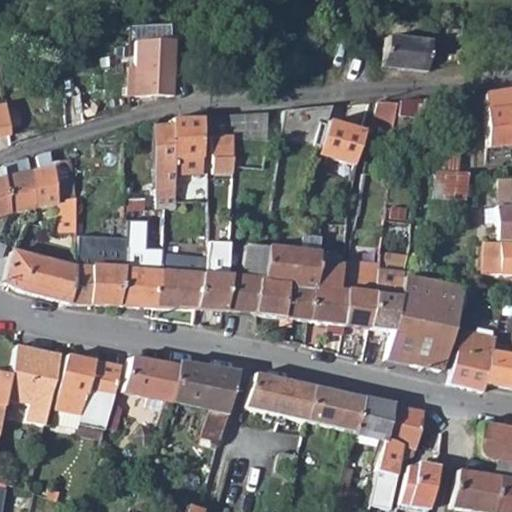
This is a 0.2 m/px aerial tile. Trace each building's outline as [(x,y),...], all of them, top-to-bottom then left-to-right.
[(383,38),(380,69),(425,74),(428,43),(383,38)] [(173,97),(171,43),(132,44),(133,85),(128,86),(128,98),(173,97)] [(511,92),(481,97),(485,149),(511,146),(511,92)] [(398,102),(396,117),(419,120),(423,102),(398,102)] [(377,103),(370,132),(391,133),(395,105),(377,103)] [(330,107),(282,112),(279,142),(311,147),(318,149),(326,123),(330,107)] [(210,175),(230,175),(230,138),(265,141),(265,115),(227,117),(227,119),(208,120),(210,175)] [(168,122),(168,128),(172,161),(178,161),(179,177),(200,176),(199,121),(168,122)] [(318,149),(316,156),(352,166),(362,133),(326,123),(318,149)] [(168,128),(147,130),(151,194),(154,211),(173,209),(172,161),(168,128)] [(435,154),(434,167),(454,169),(455,156),(435,154)] [(37,172),(26,174),(32,210),(54,204),(51,185),(48,164),(47,155),(33,158),(37,172)] [(0,168),(0,175),(6,216),(32,210),(26,174),(24,161),(0,168)] [(67,161),(48,164),(51,185),(69,182),(67,161)] [(465,176),(433,173),(431,199),(462,202),(465,176)] [(511,182),(475,181),(474,191),(494,192),(495,209),(492,210),(496,244),(511,244),(511,182)] [(54,204),(56,235),(73,234),(72,201),(54,204)] [(122,270),(116,308),(152,311),(193,311),(202,276),(204,261),(160,257),(160,251),(139,251),(139,228),(122,227),(122,270)] [(255,300),(252,315),(253,317),(306,323),(311,289),(312,289),(316,263),(318,240),(300,238),(298,252),(264,249),(254,300),(255,300)] [(202,276),(193,311),(222,313),(226,278),(227,245),(206,244),(205,251),(204,261),(202,276)] [(511,244),(496,244),(481,244),(480,275),(511,276),(511,244)] [(226,278),(222,313),(251,314),(252,315),(255,300),(254,300),(264,249),(244,247),(239,278),(226,278)] [(8,254),(1,285),(18,293),(67,305),(71,269),(12,255),(8,254)] [(378,266),(347,262),(343,292),(341,328),(366,331),(377,271),(378,266)] [(311,289),(306,323),(341,328),(343,292),(336,292),(340,266),(316,263),(312,289),(311,289)] [(122,270),(71,269),(67,305),(116,308),(122,270)] [(377,271),(366,331),(388,333),(390,333),(402,280),(401,279),(402,276),(377,271)] [(458,292),(402,280),(390,333),(388,333),(382,361),(438,373),(446,345),(458,292)] [(453,354),(446,385),(480,394),(482,386),(492,341),(492,340),(460,334),(453,354)] [(511,345),(492,341),(482,386),(511,390),(511,345)] [(57,356),(12,348),(7,377),(2,401),(27,407),(23,423),(41,427),(57,356)] [(63,358),(51,408),(52,413),(76,417),(75,422),(102,430),(109,401),(117,369),(63,358)] [(126,359),(118,395),(159,403),(157,413),(164,414),(167,404),(173,369),(126,359)] [(173,369),(167,404),(204,413),(197,437),(216,443),(235,375),(174,365),(173,369)] [(250,376),(241,410),(302,424),(311,389),(250,376)] [(311,389),(302,424),(348,434),(357,400),(311,389)] [(357,400),(348,434),(349,434),(349,436),(381,443),(390,407),(357,400)] [(109,401),(102,430),(113,433),(119,412),(109,401)] [(381,443),(366,507),(388,511),(396,465),(411,458),(420,415),(390,407),(381,443)] [(511,431),(478,426),(475,449),(476,452),(478,456),(483,460),(503,464),(511,463),(511,431)] [(272,471),(291,475),(294,460),(276,455),(272,471)] [(511,463),(503,464),(500,480),(511,482),(511,463)] [(404,468),(396,506),(426,511),(428,505),(429,505),(437,469),(414,465),(413,470),(404,468)] [(454,472),(448,509),(464,511),(511,511),(511,482),(500,480),(454,472)] [(335,490),(330,511),(357,511),(358,511),(351,509),(354,496),(335,490)] [(139,492),(132,510),(138,511),(143,511),(147,495),(139,492)]
